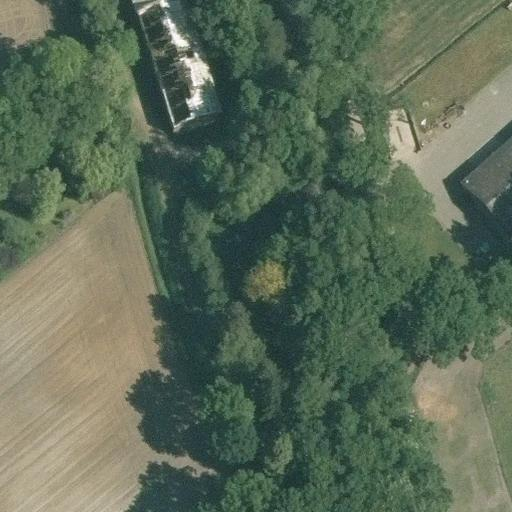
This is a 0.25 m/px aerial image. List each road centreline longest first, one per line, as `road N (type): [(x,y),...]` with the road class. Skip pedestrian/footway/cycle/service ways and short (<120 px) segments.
road 1 (track): [(424,340),(374,394),(302,440),(263,448),(239,440),(178,269),(162,190),(165,144)]
road 2 (residential): [(511,267),(424,340),(320,0)]
road 3 (track): [(93,84),(139,104),(156,137),(183,153),(223,142),(262,117),(326,20)]
